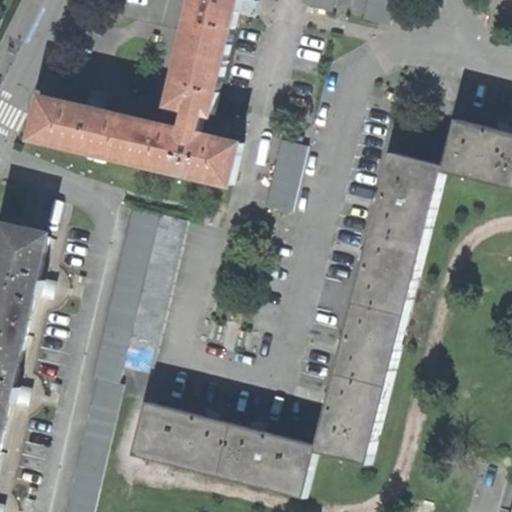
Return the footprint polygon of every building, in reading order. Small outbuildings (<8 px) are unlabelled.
[(200,0),(188,50),(229,61),(240,15),(256,18),(259,3),(246,0),(200,0)] [(339,0),(312,0),(311,6),(336,12),(339,0)] [(399,0),(370,0),(365,19),(393,26),(399,0)] [(134,161),(233,186),(243,145),(201,133),(206,113),(215,116),(229,61),(188,50),(174,105),(191,110),(189,120),(186,131),(145,120),(134,161)] [(37,137),(134,161),(145,120),(104,111),(107,98),(99,96),(92,94),(89,108),(47,97),(37,137)] [(452,171),(511,186),(511,130),(506,129),(464,118),(453,167),(452,171)] [(267,204),(293,211),(309,147),(283,140),(267,204)] [(436,230),(452,171),(453,167),(401,153),(325,443),(323,449),(374,463),(385,424),(399,369),(417,301),(436,230)] [(64,511),(92,511),(156,214),(130,207),(64,511)] [(125,368),(153,375),(187,222),(160,215),(125,368)] [(5,269),(0,289),(0,326),(28,333),(37,293),(49,295),(53,281),(41,278),(50,236),(14,229),(5,269)] [(0,450),(1,450),(13,399),(25,402),(29,388),(16,385),(28,333),(0,326),(0,450)] [(310,497),(323,449),(325,443),(271,430),(183,408),(153,400),(139,454),(310,497)]
